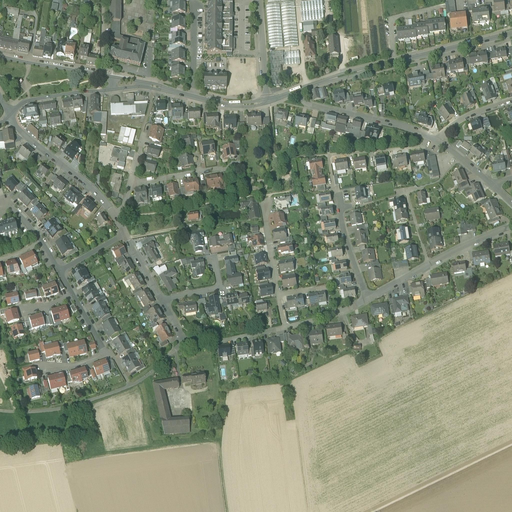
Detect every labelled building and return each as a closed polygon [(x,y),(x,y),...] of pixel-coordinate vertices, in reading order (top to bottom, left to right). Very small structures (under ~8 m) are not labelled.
[(120,0),(110,0),(110,5),(109,5),(109,10),(110,10),(110,23),(112,23),(117,23),(120,23),(120,0)] [(447,0),(449,14),(456,13),(454,0),(447,0)] [(300,3),(302,22),(324,21),(322,1),(300,3)] [(298,47),(295,3),(281,4),(284,48),(298,47)] [(207,54),(221,54),(222,4),(221,4),(215,4),(211,4),(208,4),(208,11),(205,11),(205,14),(208,14),(207,27),(205,27),(204,30),(207,30),(207,44),(204,44),(204,47),(207,47),(207,54)] [(221,54),(226,54),(232,54),(232,51),(232,44),(232,40),(232,25),(232,4),(222,4),(221,29),(221,54)] [(283,48),(280,4),(268,6),(266,6),(270,49),(283,48)] [(10,15),(18,16),(19,10),(11,8),(10,15)] [(472,12),(473,24),(490,22),(489,10),(486,11),(481,11),(481,10),(478,11),(478,12),(475,12),(472,12)] [(450,17),(451,31),(468,29),(466,15),(450,17)] [(120,37),(120,23),(117,23),(116,40),(121,41),(128,43),(129,39),(120,37)] [(303,24),(304,33),(312,32),(314,32),(313,23),(303,24)] [(18,43),(18,42),(20,34),(20,30),(17,30),(15,29),(12,42),(18,43)] [(311,55),(311,57),(314,56),(314,57),(315,57),(314,44),(311,44),(310,37),(304,38),(306,56),(311,55)] [(337,38),(329,39),(330,47),(329,47),(329,52),(330,52),(331,58),(339,58),(337,38)] [(130,65),(140,67),(145,47),(138,45),(139,41),(129,39),(128,43),(121,41),(119,49),(116,49),(116,50),(112,49),(110,55),(109,60),(112,60),(116,62),(117,61),(126,64),(127,64),(126,65),(129,66),(129,65),(130,65)] [(0,48),(17,52),(19,43),(18,43),(12,42),(0,40),(0,48)] [(19,42),(19,43),(17,52),(28,54),(30,44),(27,44),(27,43),(25,43),(22,43),(19,42)] [(45,42),(44,50),(43,58),(45,58),(45,59),(48,59),(50,59),(52,48),(51,48),(51,44),(50,43),(45,42)] [(61,56),(65,57),(66,46),(67,45),(58,44),(56,55),(57,55),(57,56),(60,57),(61,56)] [(75,48),(70,47),(66,46),(65,57),(70,58),(70,59),(73,60),(75,48)] [(43,59),(43,58),(44,50),(39,49),(35,48),(33,57),(43,59)] [(79,59),(87,61),(88,56),(89,50),(81,48),(79,59)] [(502,58),(502,60),(507,59),(506,55),(506,50),(503,50),(496,51),(497,52),(497,58),(498,59),(502,58)] [(172,52),(172,57),(172,63),(179,63),(185,63),(185,61),(185,57),(185,54),(185,52),(177,52),(172,52)] [(283,53),(284,66),(300,65),(299,52),(283,53)] [(281,67),(284,66),(283,53),(270,54),(273,87),(282,86),(281,67)] [(487,53),(477,55),(479,66),(484,65),(484,64),(488,63),(488,64),(487,59),(487,54),(487,53)] [(475,66),(479,66),(477,55),(469,56),(469,59),(470,64),(470,67),(471,67),(470,66),(474,65),(475,66)] [(98,58),(88,56),(87,61),(86,66),(97,67),(98,58)] [(454,73),(458,72),(456,62),(448,63),(449,64),(450,70),(450,72),(453,71),(454,73)] [(424,82),(424,79),(422,79),(421,76),(421,75),(418,76),(417,75),(418,75),(418,74),(413,75),(413,76),(413,77),(410,77),(410,81),(408,81),(410,88),(421,86),(421,83),(424,82)] [(224,90),(226,90),(226,76),(222,76),(221,75),(220,76),(217,76),(213,76),(211,76),(210,75),(209,76),(204,76),(204,89),(206,89),(206,88),(209,88),(209,89),(215,90),(215,88),(218,88),(218,90),(221,90),(221,88),(224,88),(224,90)] [(491,86),(495,97),(500,95),(496,84),(491,86)] [(385,95),(385,96),(390,95),(395,93),(392,85),(389,86),(384,87),(384,88),(383,88),(383,89),(385,95)] [(482,89),(486,102),(496,99),(495,97),(491,86),(482,89)] [(311,92),(313,101),(321,100),(318,90),(311,92)] [(345,101),(344,95),(343,92),(333,94),(336,104),(338,103),(339,104),(343,103),(342,102),(345,101)] [(355,107),(364,105),(364,101),(363,98),(363,96),(358,97),(353,98),(354,103),(355,107)] [(462,99),(465,109),(474,106),(472,99),(471,96),(468,97),(467,96),(467,97),(462,99)] [(81,98),(72,100),(73,108),(74,110),(80,109),(81,109),(80,107),(83,107),(82,104),(81,98)] [(90,98),(91,114),(94,114),(99,114),(99,109),(99,98),(90,98)] [(64,110),(68,109),(73,108),(72,100),(62,101),(64,110)] [(371,100),(367,100),(364,101),(364,105),(365,109),(373,108),(372,102),(371,100)] [(55,102),(43,104),(44,111),(56,109),(55,102)] [(132,117),(141,117),(141,104),(134,104),(134,103),(128,103),(128,104),(119,105),(111,105),(111,116),(115,116),(132,115),(132,117)] [(157,108),(157,112),(165,112),(165,103),(156,103),(157,108)] [(38,112),(37,108),(34,108),(33,106),(28,107),(28,109),(25,109),(25,110),(23,110),(23,113),(19,113),(20,120),(21,120),(22,124),(26,123),(26,125),(32,124),(31,122),(39,121),(39,119),(38,112)] [(171,112),(172,119),(183,119),(183,115),(182,106),(171,107),(171,112)] [(439,113),(445,122),(454,116),(449,110),(447,107),(439,113)] [(43,119),(42,111),(38,112),(39,119),(39,121),(39,126),(42,125),(47,125),(47,124),(46,119),(43,119)] [(189,114),(189,120),(200,120),(200,111),(189,112),(189,114)] [(282,120),(287,121),(288,113),(278,111),(276,120),(282,121),(282,120)] [(422,125),(427,126),(429,119),(425,118),(425,115),(424,114),(421,113),(420,117),(419,124),(419,125),(421,125),(422,125)] [(93,123),(101,124),(102,114),(99,114),(94,114),(93,123)] [(326,121),(336,123),(337,117),(328,114),(326,121)] [(51,126),(60,125),(59,115),(49,116),(50,118),(50,123),(51,126)] [(211,127),(211,130),(218,129),(218,126),(218,116),(206,116),(207,126),(207,127),(211,127)] [(247,116),(248,127),(262,127),(261,120),(261,116),(247,116)] [(305,118),(297,116),(295,129),(295,130),(298,130),(299,130),(299,126),(306,128),(306,129),(307,128),(309,118),(305,117),(305,118)] [(230,130),(230,131),(231,131),(231,130),(235,130),(236,130),(235,125),(235,117),(224,118),(224,130),(230,130)] [(335,132),(344,135),(345,133),(346,126),(348,119),(338,117),(336,126),(335,132)] [(308,128),(315,130),(316,120),(313,119),(309,118),(307,128),(308,128)] [(359,138),(360,132),(362,122),(354,120),(352,128),(350,138),(351,136),(358,138),(359,138)] [(471,123),(474,132),(479,130),(479,132),(483,131),(482,128),(479,121),(479,120),(471,123)] [(38,140),(38,132),(30,125),(25,130),(38,140)] [(365,139),(370,140),(372,135),(378,136),(380,130),(380,129),(380,130),(376,129),(367,127),(366,133),(366,134),(365,139)] [(155,142),(160,144),(163,132),(158,130),(152,128),(149,138),(153,141),(152,142),(155,142)] [(122,144),(123,144),(126,130),(122,129),(118,143),(122,144)] [(136,132),(126,130),(123,144),(132,146),(133,141),(134,136),(135,136),(136,132)] [(12,132),(3,134),(4,144),(4,145),(14,143),(12,132)] [(187,146),(187,149),(194,148),(192,141),(192,137),(187,138),(186,137),(181,138),(182,144),(183,143),(184,147),(187,146)] [(56,147),(60,150),(61,149),(65,144),(58,138),(52,146),(55,148),(56,147)] [(203,156),(207,156),(215,154),(213,142),(201,144),(203,156)] [(68,150),(64,155),(72,161),(73,160),(77,155),(78,154),(76,153),(79,149),(73,144),(68,150)] [(19,154),(27,160),(28,158),(32,154),(33,152),(26,146),(19,154)] [(223,148),(225,159),(235,157),(234,151),(234,147),(223,148)] [(473,156),(479,160),(483,155),(478,151),(479,150),(475,147),(471,152),(474,155),(473,156)] [(152,157),(158,159),(160,150),(151,148),(150,149),(147,149),(147,151),(147,152),(146,156),(152,157)] [(118,163),(124,165),(124,164),(126,157),(127,157),(128,154),(120,151),(113,149),(111,156),(119,159),(119,160),(118,163)] [(412,155),(413,164),(425,162),(423,153),(412,155)] [(27,160),(19,154),(16,158),(22,162),(23,161),(25,163),(27,160)] [(375,158),(376,168),(386,166),(385,156),(375,158)] [(392,158),(394,168),(408,166),(406,156),(392,158)] [(492,165),(494,173),(506,170),(504,162),(503,157),(495,158),(496,164),(492,165)] [(182,168),(182,170),(192,168),(191,164),(193,164),(192,158),(187,159),(187,158),(181,159),(179,159),(180,163),(181,163),(182,168)] [(354,160),(355,171),(367,169),(365,158),(354,160)] [(335,162),(337,172),(348,170),(347,160),(335,162)] [(312,180),(314,188),(317,187),(325,186),(326,186),(325,183),(324,178),(322,178),(321,171),(323,170),(321,161),(315,162),(315,161),(312,161),(312,162),(309,163),(311,172),(312,172),(313,179),(312,180)] [(145,171),(154,173),(156,165),(151,163),(146,162),(145,166),(146,168),(145,171)] [(45,177),(50,171),(47,168),(47,169),(44,167),(44,166),(43,165),(38,171),(42,175),(43,175),(45,177)] [(454,175),(458,185),(467,181),(462,171),(454,175)] [(113,193),(119,194),(122,182),(121,182),(122,177),(113,174),(111,182),(115,183),(115,185),(113,193)] [(11,176),(6,180),(6,186),(11,180),(14,183),(16,182),(15,179),(11,176)] [(215,187),(216,191),(223,190),(222,184),(221,176),(206,178),(208,188),(212,187),(215,186),(215,187)] [(59,190),(62,192),(67,185),(59,178),(58,179),(55,184),(54,185),(59,190)] [(5,187),(11,193),(15,189),(18,187),(14,183),(11,180),(6,186),(5,187)] [(185,188),(186,193),(198,191),(197,188),(198,188),(199,187),(199,184),(197,184),(196,181),(191,181),(188,181),(188,182),(184,183),(185,188)] [(457,186),(459,190),(469,186),(467,181),(458,185),(457,186)] [(18,193),(19,192),(23,188),(20,185),(18,187),(15,189),(18,193)] [(168,193),(169,197),(178,196),(177,190),(177,185),(167,187),(168,193)] [(473,199),(475,203),(484,199),(478,185),(470,189),(465,191),(467,197),(474,195),(475,198),(473,199)] [(24,187),(23,188),(19,192),(23,195),(25,192),(26,193),(28,190),(24,187)] [(152,197),(153,199),(161,197),(160,187),(151,188),(151,190),(152,197)] [(71,203),(72,204),(74,203),(79,196),(80,195),(77,193),(76,193),(74,192),(74,191),(74,190),(73,190),(73,189),(73,188),(72,188),(71,188),(70,189),(71,190),(70,190),(68,193),(67,194),(67,195),(64,198),(66,199),(66,200),(70,203),(71,203)] [(137,202),(137,205),(143,204),(143,202),(147,201),(146,196),(145,189),(139,190),(138,192),(135,192),(135,194),(134,197),(136,198),(134,201),(137,202)] [(361,201),(367,200),(366,198),(365,190),(365,189),(355,191),(357,201),(361,201)] [(18,200),(22,204),(29,196),(26,193),(25,192),(23,195),(18,200)] [(427,205),(426,200),(425,193),(417,195),(419,207),(427,205)] [(330,194),(319,196),(321,204),(323,203),(325,203),(331,202),(330,194)] [(34,201),(29,196),(22,204),(27,209),(31,205),(34,201)] [(74,203),(78,206),(83,199),(79,196),(74,203)] [(281,205),(282,209),(287,208),(287,207),(286,204),(289,204),(291,203),(290,198),(284,199),(276,201),(276,206),(281,205)] [(484,205),(488,214),(499,209),(495,200),(491,202),(488,203),(484,205)] [(91,204),(87,201),(82,207),(84,208),(91,214),(96,208),(95,208),(91,205),(91,204)] [(257,201),(256,201),(259,219),(254,220),(253,215),(249,216),(248,208),(242,209),(241,203),(240,203),(241,210),(247,209),(249,221),(260,219),(257,201)] [(253,215),(254,220),(259,219),(256,201),(241,203),(242,209),(248,208),(249,216),(253,215)] [(394,207),(395,213),(406,211),(404,201),(395,203),(394,203),(389,204),(390,208),(394,207)] [(76,209),(73,212),(76,215),(81,208),(78,206),(76,209)] [(31,214),(35,218),(43,211),(39,207),(36,210),(31,214)] [(322,210),(323,217),(326,217),(333,216),(332,208),(326,209),(322,209),(322,210)] [(425,212),(426,221),(439,219),(438,214),(439,214),(439,209),(425,212)] [(502,216),(499,209),(488,214),(488,215),(489,214),(492,220),(491,221),(496,219),(500,217),(502,216)] [(47,215),(43,211),(35,218),(39,222),(47,215)] [(408,220),(406,211),(395,213),(397,222),(408,220)] [(188,217),(189,223),(199,221),(198,215),(195,216),(195,215),(190,215),(191,216),(188,217)] [(274,216),(276,225),(282,224),(284,224),(284,222),(285,221),(286,220),(286,218),(284,217),(284,215),(283,215),(275,216),(274,216)] [(350,217),(352,226),(362,225),(360,215),(350,217)] [(96,220),(101,228),(108,224),(103,216),(96,220)] [(0,236),(4,235),(7,235),(7,236),(15,234),(15,233),(17,232),(14,221),(9,222),(9,221),(6,222),(6,223),(1,224),(2,226),(0,226),(0,236)] [(324,223),(325,231),(328,231),(336,229),(334,221),(327,223),(324,223)] [(44,229),(48,234),(57,227),(53,222),(49,225),(44,229)] [(61,233),(57,227),(48,234),(52,240),(57,236),(62,233),(61,233)] [(398,236),(400,244),(409,242),(408,233),(409,232),(408,229),(396,231),(397,236),(398,236)] [(274,232),(275,241),(280,240),(286,239),(286,238),(285,230),(280,231),(274,232)] [(428,231),(430,241),(440,239),(438,230),(428,231)] [(57,236),(60,239),(67,235),(68,235),(64,231),(61,233),(62,233),(57,236)] [(196,248),(196,249),(201,248),(203,247),(202,238),(204,237),(203,232),(190,234),(191,240),(193,239),(195,239),(196,248)] [(355,234),(357,247),(359,246),(365,246),(367,245),(365,234),(365,233),(359,234),(355,234)] [(327,237),(328,245),(338,243),(337,235),(329,237),(327,237)] [(223,237),(224,240),(219,241),(218,238),(211,239),(213,247),(213,248),(220,247),(220,246),(228,244),(228,245),(232,245),(231,236),(223,237)] [(253,248),(259,247),(262,247),(264,247),(262,237),(260,237),(252,238),(252,239),(253,242),(252,242),(253,248)] [(143,248),(150,244),(148,239),(147,239),(141,243),(143,248)] [(441,239),(440,239),(430,241),(432,252),(435,251),(435,250),(443,248),(441,239)] [(56,245),(59,251),(69,246),(65,240),(61,242),(56,245)] [(151,262),(153,261),(159,258),(158,257),(154,250),(153,248),(154,247),(153,245),(152,243),(150,244),(143,248),(142,248),(146,254),(148,254),(150,257),(149,257),(151,262)] [(494,246),(496,257),(502,256),(502,254),(509,253),(508,244),(494,246)] [(281,252),(281,254),(285,254),(289,253),(289,254),(294,253),(292,245),(285,246),(278,247),(279,253),(281,252)] [(72,252),(69,246),(59,251),(62,257),(69,254),(72,252)] [(117,259),(122,256),(124,255),(125,254),(125,253),(124,252),(123,249),(122,249),(121,246),(114,250),(113,250),(112,250),(111,252),(112,253),(113,253),(117,259)] [(405,249),(407,261),(418,259),(416,247),(405,249)] [(331,251),(332,258),(335,258),(343,257),(341,249),(331,251)] [(364,256),(365,263),(371,262),(375,261),(373,251),(366,252),(362,252),(362,253),(362,256),(364,256)] [(474,261),(474,266),(475,265),(480,265),(480,263),(484,262),(484,264),(490,263),(488,252),(472,255),(474,261)] [(32,254),(25,257),(31,268),(34,266),(37,265),(32,254)] [(257,262),(257,266),(267,264),(265,255),(262,256),(255,257),(256,261),(257,262)] [(116,264),(117,264),(124,260),(122,256),(117,259),(114,260),(116,264)] [(25,270),(31,268),(25,257),(20,260),(23,266),(25,271),(25,270)] [(228,277),(235,276),(235,275),(234,276),(234,275),(233,268),(234,268),(233,264),(238,263),(237,258),(224,260),(225,265),(226,265),(227,269),(228,276),(228,277)] [(125,259),(124,260),(117,264),(119,268),(122,266),(127,263),(125,259)] [(279,263),(281,273),(288,272),(289,273),(291,272),(291,271),(294,271),(292,261),(287,262),(279,263)] [(122,266),(127,274),(134,270),(129,262),(127,263),(122,266)] [(195,269),(197,277),(205,276),(203,267),(204,267),(203,262),(193,264),(191,264),(192,269),(195,269)] [(335,264),(337,272),(339,271),(347,270),(346,262),(338,264),(335,264)] [(6,265),(9,276),(19,273),(18,271),(14,263),(6,265)] [(452,265),(453,274),(465,272),(466,272),(466,270),(465,263),(452,265)] [(72,274),(76,280),(86,274),(83,268),(80,270),(72,274)] [(167,273),(166,274),(169,279),(176,275),(173,270),(167,273)] [(257,272),(258,282),(270,280),(268,270),(265,271),(257,272)] [(369,272),(371,282),(381,280),(380,280),(379,274),(380,274),(380,270),(374,271),(372,271),(369,272)] [(90,280),(86,274),(76,280),(79,286),(87,282),(90,281),(90,280)] [(171,282),(169,279),(166,274),(162,276),(159,278),(161,282),(162,282),(169,294),(176,290),(174,286),(172,286),(170,283),(171,282)] [(432,285),(432,286),(433,286),(433,285),(440,284),(440,285),(448,284),(446,274),(431,277),(431,279),(432,285)] [(129,280),(132,286),(141,281),(138,275),(133,278),(129,280)] [(240,275),(235,275),(235,276),(228,277),(227,277),(228,285),(231,284),(232,286),(239,285),(241,284),(240,275)] [(340,277),(341,285),(343,285),(351,284),(350,276),(349,276),(341,277),(340,277)] [(282,279),(284,289),(294,287),(293,283),(296,282),(295,277),(286,278),(282,279)] [(144,286),(141,281),(132,286),(135,291),(135,292),(140,289),(144,286)] [(412,294),(413,295),(417,294),(417,297),(420,296),(421,298),(423,298),(424,297),(424,296),(423,290),(426,290),(425,283),(411,286),(411,287),(412,294)] [(54,284),(48,287),(52,297),(58,294),(54,284)] [(82,292),(86,298),(96,292),(93,286),(88,288),(82,292)] [(259,288),(261,297),(272,295),(271,286),(268,286),(259,288)] [(45,299),(52,297),(48,287),(42,289),(45,297),(45,299)] [(344,291),(345,299),(356,297),(354,289),(346,291),(344,291)] [(24,295),(26,301),(37,299),(36,292),(32,293),(28,294),(24,295)] [(100,298),(96,292),(86,298),(89,304),(95,300),(100,298)] [(138,297),(142,303),(151,297),(147,292),(143,294),(138,297)] [(320,294),(317,294),(319,304),(319,303),(326,302),(326,303),(327,303),(326,296),(325,293),(320,294)] [(319,304),(317,294),(314,295),(309,296),(310,300),(311,306),(311,305),(318,303),(319,304)] [(227,305),(227,306),(228,306),(231,306),(238,304),(241,304),(241,305),(249,304),(247,295),(237,297),(237,295),(225,297),(226,303),(227,305)] [(6,298),(7,306),(18,304),(17,297),(16,296),(6,298)] [(154,303),(151,297),(142,303),(145,308),(148,306),(154,303)] [(211,304),(212,306),(214,305),(213,303),(218,302),(217,297),(209,299),(210,304),(211,304)] [(298,298),(295,298),(297,308),(297,307),(304,306),(304,307),(305,307),(304,301),(303,297),(298,298)] [(394,306),(395,314),(409,312),(408,305),(409,305),(407,297),(393,300),(394,306)] [(296,308),(297,308),(295,298),(292,299),(287,300),(287,304),(289,310),(289,309),(296,307),(296,308)] [(211,306),(206,307),(206,312),(207,315),(215,314),(216,316),(220,315),(218,302),(213,303),(214,305),(212,306),(211,306)] [(92,309),(96,315),(106,309),(104,306),(103,303),(98,306),(92,309)] [(262,304),(256,305),(257,312),(267,310),(266,303),(262,303),(262,304)] [(184,310),(185,315),(197,313),(195,304),(183,306),(183,305),(181,305),(182,311),(184,310)] [(383,315),(383,317),(389,317),(387,305),(371,307),(373,316),(380,315),(383,314),(383,315)] [(65,308),(57,311),(61,322),(69,320),(65,308)] [(148,314),(151,319),(160,314),(157,308),(151,312),(148,314)] [(110,315),(106,309),(96,315),(99,321),(102,320),(110,315)] [(54,324),(61,322),(57,311),(51,313),(54,324)] [(5,315),(6,319),(8,325),(19,321),(16,312),(9,313),(5,315)] [(163,320),(160,314),(151,319),(154,325),(156,324),(163,320)] [(352,318),(353,328),(363,326),(363,327),(368,326),(369,326),(367,315),(352,318)] [(45,327),(42,319),(41,316),(35,317),(38,329),(45,327)] [(29,319),(30,323),(32,330),(32,331),(38,329),(35,317),(29,319)] [(103,327),(106,333),(116,327),(112,321),(111,322),(104,327),(103,327)] [(327,327),(328,337),(342,336),(342,333),(341,325),(327,327)] [(156,331),(159,337),(168,332),(165,326),(159,329),(156,331)] [(12,330),(14,336),(14,339),(17,338),(23,336),(21,327),(20,328),(13,330),(12,330)] [(119,333),(116,327),(106,333),(109,338),(110,338),(118,333),(119,333)] [(312,340),(313,345),(317,344),(317,343),(318,343),(318,342),(321,342),(323,342),(322,331),(316,332),(316,333),(310,334),(311,340),(312,340)] [(172,338),(168,332),(159,337),(163,343),(166,341),(172,338)] [(289,351),(291,353),(293,350),(295,350),(295,349),(300,348),(300,349),(303,351),(305,349),(304,345),(303,344),(303,340),(303,339),(303,335),(301,333),(298,336),(291,337),(289,335),(284,336),(285,342),(287,342),(289,343),(289,345),(288,346),(289,351)] [(112,344),(116,350),(126,344),(123,338),(118,341),(112,344)] [(273,353),(274,354),(276,354),(277,353),(281,352),(280,343),(279,339),(267,341),(269,354),(273,353)] [(253,349),(254,356),(263,354),(263,353),(263,352),(263,349),(262,349),(261,342),(252,343),(253,349)] [(77,345),(75,345),(78,357),(86,355),(84,343),(81,344),(81,343),(77,344),(77,345)] [(130,350),(126,344),(116,350),(119,356),(126,353),(130,350)] [(236,345),(238,356),(248,355),(247,350),(246,344),(236,345)] [(57,345),(49,347),(52,358),(60,356),(58,350),(57,345)] [(70,359),(78,357),(75,345),(67,347),(68,352),(69,355),(70,359)] [(227,357),(230,357),(230,356),(229,347),(229,346),(218,348),(219,358),(223,358),(227,358),(227,357)] [(28,355),(30,363),(39,361),(39,357),(37,353),(28,355)] [(122,362),(126,368),(136,362),(133,356),(129,358),(122,362)] [(105,362),(100,364),(104,375),(109,373),(105,362)] [(140,367),(136,362),(126,368),(129,374),(136,370),(140,368),(140,367)] [(97,377),(104,375),(100,364),(93,366),(97,377)] [(31,371),(26,373),(27,377),(28,381),(37,379),(35,370),(33,371),(31,371)] [(87,378),(86,377),(85,371),(84,370),(81,371),(81,372),(79,372),(77,372),(81,384),(81,383),(82,383),(83,382),(84,381),(85,380),(87,380),(87,378)] [(80,384),(81,384),(77,372),(75,373),(74,374),(74,373),(70,374),(71,376),(72,381),(73,382),(73,384),(75,383),(76,384),(78,384),(79,384),(80,384)] [(191,382),(192,386),(205,384),(204,374),(199,375),(199,373),(196,374),(196,375),(182,377),(183,384),(191,382)] [(59,377),(54,378),(57,389),(66,387),(64,382),(64,380),(64,379),(62,379),(62,378),(63,376),(62,376),(61,375),(58,376),(59,377)] [(51,391),(57,389),(54,378),(48,379),(51,391)] [(152,384),(161,420),(170,420),(164,391),(179,388),(177,379),(152,384)] [(31,397),(32,401),(40,399),(39,395),(41,394),(39,388),(37,388),(37,387),(29,389),(29,390),(27,391),(29,397),(31,397)] [(189,419),(170,420),(161,420),(163,429),(189,427),(189,419)]
